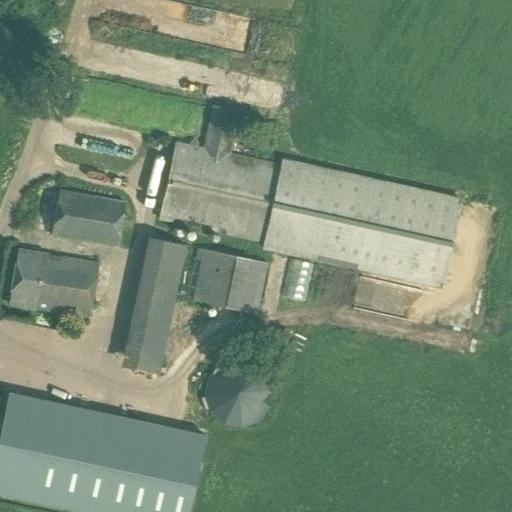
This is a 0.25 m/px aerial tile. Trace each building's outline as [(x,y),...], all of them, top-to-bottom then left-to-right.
[(262,247),(441,286),(460,199),(281,160),(280,165),(229,154),(238,111),(213,106),(203,148),(176,143),(160,218),(263,242),(262,247)] [(59,192),(51,234),(119,246),(126,204),(59,192)] [(128,368),(157,375),(185,245),(156,239),(128,368)] [(194,301),(255,314),(266,263),(205,250),(194,301)] [(9,304),(89,318),(99,264),(18,251),(9,304)] [(222,424),(241,428),(257,421),(270,407),(273,390),(268,373),(255,362),(236,361),(219,363),(206,377),(203,394),(209,413),(222,424)] [(9,393),(0,433),(0,494),(83,511),(188,511),(205,436),(9,393)]
